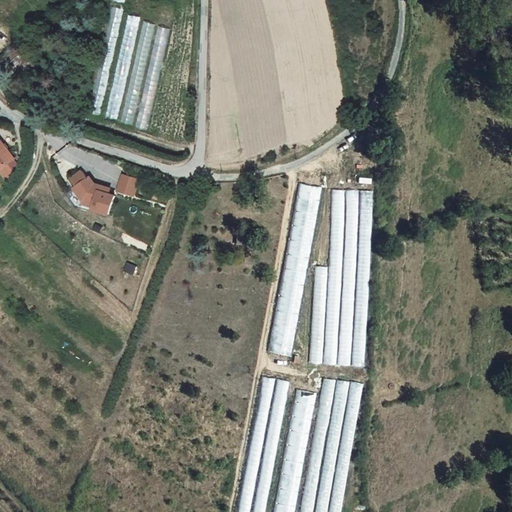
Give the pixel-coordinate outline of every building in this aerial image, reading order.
[(99,115),(124,10),(111,7),(86,113),(99,115)] [(117,121),(142,17),(128,14),(104,118),(117,121)] [(133,124),(156,25),(144,22),(121,121),(133,124)] [(148,128),(170,29),(158,26),(136,125),(148,128)] [(0,168),(13,159),(0,141),(0,168)] [(88,195),(85,206),(112,214),(117,196),(111,194),(113,189),(97,184),(91,176),(90,177),(85,171),(73,179),(78,186),(77,187),(81,193),(88,195)] [(141,180),(125,175),(120,190),(136,195),(141,180)] [(290,358),(321,187),(300,183),(268,354),(290,358)] [(81,193),(77,187),(68,194),(78,208),(84,209),(85,206),(88,195),(81,193)] [(336,365),(346,190),(333,189),(324,364),(336,365)] [(350,366),(359,190),(347,190),(338,365),(350,366)] [(364,367),(373,191),(360,191),(351,366),(364,367)] [(315,267),(309,363),(320,364),(327,267),(315,267)] [(264,377),(237,511),(248,511),(275,379),(264,377)] [(312,511),(336,380),(324,378),(300,511),(312,511)] [(279,380),(252,511),(264,511),(290,382),(279,380)] [(326,511),(349,382),(337,380),(314,511),(326,511)] [(340,511),(363,384),(351,382),(328,511),(340,511)] [(294,511),(317,393),(296,389),(272,511),(294,511)]
